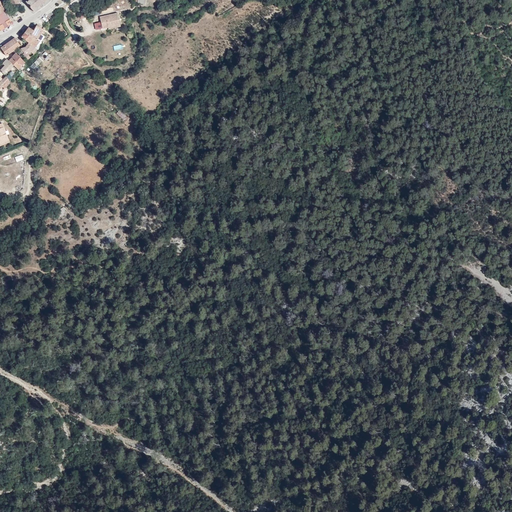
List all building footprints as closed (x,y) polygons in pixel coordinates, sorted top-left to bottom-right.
[(27,1),(26,2),(35,12),(36,11),(35,10),(37,9),(38,10),(40,9),(39,8),(41,6),(42,7),(44,5),(43,4),(45,3),(46,4),(47,3),(47,2),(49,0),(49,1),(51,0),(50,0),(29,0),(30,0),(28,1),(27,1)] [(0,26),(11,20),(6,13),(4,10),(0,13),(0,26)] [(114,27),(121,26),(118,14),(101,17),(103,28),(108,28),(108,26),(114,25),(114,27)] [(31,37),(38,42),(43,36),(45,31),(38,26),(34,31),(31,28),(29,27),(28,30),(27,29),(25,32),(25,33),(31,37)] [(27,42),(31,37),(25,33),(22,37),(27,42)] [(37,49),(40,45),(38,42),(31,37),(27,42),(30,44),(37,49)] [(1,48),(4,52),(6,56),(6,57),(21,46),(14,38),(1,48)] [(37,54),(39,51),(37,49),(30,44),(26,47),(21,50),(25,54),(24,57),(28,61),(31,59),(28,57),(32,53),(34,56),(37,54)] [(18,57),(15,55),(12,57),(22,68),(25,65),(20,61),(19,62),(16,59),(18,57)] [(18,72),(22,68),(12,57),(8,60),(9,62),(14,67),(18,72)] [(8,71),(14,67),(9,62),(7,64),(0,70),(4,75),(8,71)] [(13,77),(18,72),(14,67),(8,71),(13,77)]
